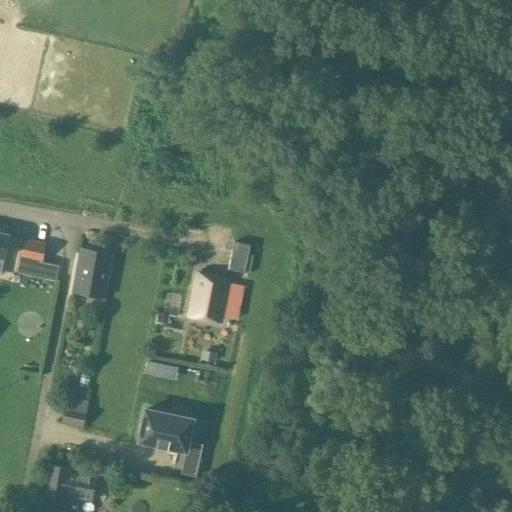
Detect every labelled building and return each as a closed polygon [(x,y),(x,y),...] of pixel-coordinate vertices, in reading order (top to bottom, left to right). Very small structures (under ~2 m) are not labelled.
[(0,270),(3,258),(4,258),(9,233),(0,231),(0,270)] [(20,257),(42,262),(46,242),(24,237),(20,257)] [(251,244),(235,241),(229,269),(245,272),(251,244)] [(72,290),(105,296),(113,252),(80,246),(72,290)] [(220,319),(225,292),(228,278),(196,272),(189,313),(220,319)] [(145,374),(155,376),(157,362),(148,360),(145,374)] [(74,397),(72,408),(66,407),(63,422),(84,426),(89,400),(74,397)] [(138,441),(185,451),(180,472),(195,476),(202,443),(187,440),(192,420),(145,409),(138,441)] [(65,497),(66,494),(90,498),(94,475),(70,471),(71,467),(48,463),(40,507),(53,509),(55,496),(65,497)]
